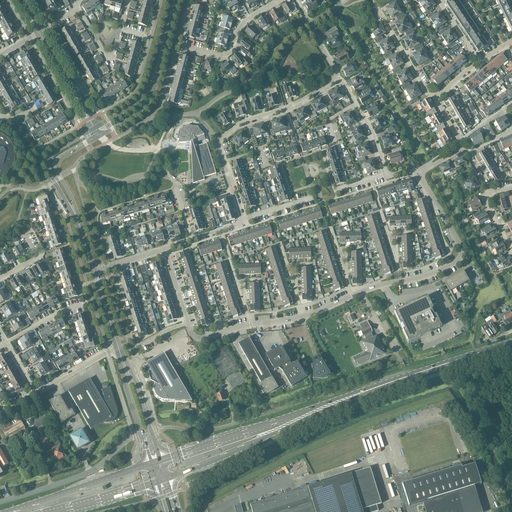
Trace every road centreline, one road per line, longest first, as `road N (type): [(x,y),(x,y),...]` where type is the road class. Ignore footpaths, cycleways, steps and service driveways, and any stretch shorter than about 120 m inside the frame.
road 1 (residential): [(420,173),(460,257),(289,320),(193,336),(164,249)]
road 2 (secondary): [(386,383),(159,460)]
road 3 (secondary): [(185,471),(386,383)]
road 4 (residential): [(240,219),(221,136),(338,79)]
road 5 (unclassified): [(150,430),(221,427),(322,394)]
road 6 (unclassified): [(141,434),(84,474),(0,501)]
road 7 (secondary): [(150,463),(9,511)]
road 8 (secondary): [(386,383),(511,342)]
road 9 (tertiary): [(94,128),(47,160),(76,216)]
